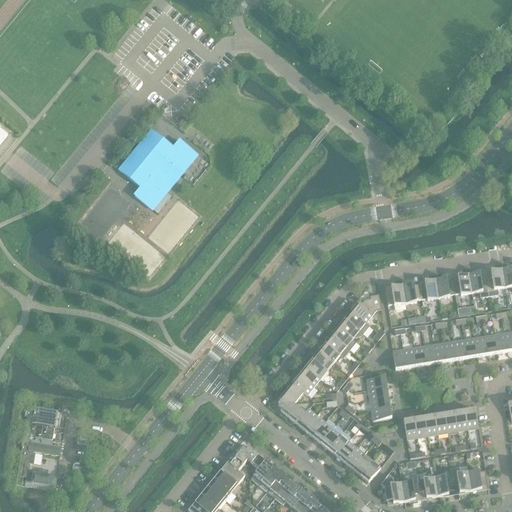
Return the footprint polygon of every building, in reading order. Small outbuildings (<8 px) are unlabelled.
[(181,124),(184,120),(180,116),(176,121),(181,124)] [(153,211),(198,157),(180,142),(173,149),(151,131),(119,171),(141,189),(135,197),(153,211)] [(511,269),(502,271),(505,290),(511,288),(511,269)] [(505,290),(502,271),(491,273),(491,277),(486,277),(489,299),(498,297),(497,291),(505,290)] [(489,299),(486,277),(481,278),(480,274),(468,276),(472,295),(479,294),(480,300),(489,299)] [(472,295),(468,276),(457,278),(458,282),(453,283),(455,296),(460,295),(461,297),(472,295)] [(455,296),(453,283),(447,284),(447,280),(435,282),(438,301),(450,299),(449,297),(455,296)] [(438,301),(435,282),(424,283),(425,287),(420,288),(422,302),(427,301),(427,303),(438,301)] [(422,302),(420,288),(414,289),(413,285),(402,287),(405,306),(417,304),(416,303),(422,302)] [(405,306),(402,287),(391,289),(392,293),(386,294),(388,307),(394,306),(394,308),(395,312),(396,313),(406,311),(405,306)] [(382,312),(379,296),(370,298),(370,301),(364,302),(360,307),(358,305),(351,313),(366,326),(376,313),(382,312)] [(366,326),(351,313),(344,321),(363,336),(369,329),(366,326)] [(424,318),(408,321),(408,322),(409,327),(425,324),(424,318)] [(363,336),(344,321),(338,329),(353,341),(354,340),(361,339),(363,336)] [(353,341),(338,329),(331,337),(350,353),(357,345),(353,341)] [(507,354),(504,335),(494,337),(497,356),(507,354)] [(350,353),(331,337),(325,345),(340,357),(344,360),(350,353)] [(497,356),(494,337),(484,339),(487,357),(497,356)] [(487,357),(484,339),(474,340),(477,359),(487,357)] [(477,359),(474,340),(464,342),(467,361),(477,359)] [(467,361),(464,342),(453,343),(457,362),(467,361)] [(457,362),(453,343),(443,345),(446,364),(457,362)] [(340,357),(325,345),(318,353),(333,365),(340,357)] [(446,364),(443,345),(433,347),(436,366),(446,364)] [(436,366),(433,347),(423,348),(426,367),(436,366)] [(426,367),(423,348),(413,350),(416,369),(426,367)] [(416,369),(413,350),(403,352),(406,371),(416,369)] [(406,371),(403,352),(393,353),(396,372),(406,371)] [(333,365),(318,353),(312,361),(327,373),(333,365)] [(327,373),(312,361),(306,369),(321,381),(327,373)] [(321,381),(306,369),(299,377),(314,389),(321,381)] [(314,389),(299,377),(292,385),(303,394),(307,397),(314,389)] [(387,389),(385,379),(366,382),(368,392),(387,389)] [(294,406),(303,394),(292,385),(279,401),(282,403),(278,407),(294,406)] [(389,399),(387,389),(368,392),(370,402),(389,399)] [(390,410),(389,399),(370,402),(371,413),(390,410)] [(297,426),(306,415),(305,415),(294,406),(278,407),(283,411),(281,413),(297,426)] [(392,420),(390,410),(371,413),(373,423),(392,420)] [(305,433),(317,418),(309,411),(305,415),(306,415),(297,426),(305,433)] [(478,430),(475,411),(465,413),(468,432),(478,430)] [(57,415),(38,412),(36,424),(55,427),(57,415)] [(468,432),(465,413),(455,415),(458,434),(468,432)] [(458,434),(455,415),(445,416),(448,435),(458,434)] [(448,435),(445,416),(434,418),(438,437),(448,435)] [(313,439),(325,424),(317,418),(305,433),(313,439)] [(438,437),(434,418),(424,420),(427,439),(438,437)] [(427,439),(424,420),(414,421),(417,440),(427,439)] [(321,446),(333,431),(335,428),(335,426),(329,421),(327,422),(327,421),(325,424),(313,439),(321,446)] [(417,440),(414,421),(404,423),(407,442),(417,440)] [(55,430),(37,427),(35,439),(53,442),(55,430)] [(329,452),(341,437),(343,434),(343,432),(337,428),(335,428),(333,431),(321,446),(329,452)] [(337,459),(349,444),(351,441),(351,439),(345,434),(343,435),(343,434),(341,437),(329,452),(337,459)] [(62,449),(31,444),(30,452),(60,457),(62,449)] [(344,465),(357,450),(349,444),(337,459),(344,465)] [(344,465),(353,471),(365,457),(368,453),(360,446),(357,450),(344,465)] [(265,463),(249,449),(246,452),(247,462),(258,471),(265,463)] [(247,462),(246,452),(243,450),(229,467),(238,474),(247,462)] [(43,457),(36,455),(34,466),(42,467),(43,457)] [(360,478),(372,463),(365,457),(353,471),(360,478)] [(259,487),(273,469),(269,466),(271,463),(267,461),(265,463),(258,471),(251,481),(259,487)] [(369,485),(381,470),(372,463),(360,478),(369,485)] [(244,479),(238,474),(229,467),(227,465),(220,472),(223,474),(238,487),(244,479)] [(267,494),(283,474),(280,471),(278,473),(273,469),(259,487),(267,494)] [(471,493),(468,474),(460,475),(459,469),(450,471),(451,478),(452,478),(454,492),(459,491),(460,495),(471,493)] [(238,487),(223,474),(220,472),(214,480),(214,481),(231,495),(238,487)] [(487,486),(485,473),(479,474),(479,472),(468,474),(471,493),(482,491),(481,487),(487,486)] [(52,477),(29,473),(27,484),(51,488),(52,477)] [(274,500),(289,483),(284,479),(287,476),(283,474),(267,494),(274,500)] [(438,498),(435,479),(427,480),(426,475),(417,476),(418,484),(420,497),(426,496),(426,500),(438,498)] [(420,497),(418,484),(417,476),(406,478),(402,484),(402,485),(404,504),(416,502),(415,498),(420,497)] [(404,504),(402,485),(394,486),(393,480),(388,477),(387,478),(380,486),(385,489),(387,503),(393,502),(393,505),(404,504)] [(452,478),(451,478),(446,479),(446,477),(435,479),(438,498),(449,496),(448,493),(454,492),(452,478)] [(231,495),(214,481),(214,480),(207,488),(210,490),(225,502),(231,495)] [(282,507),(285,503),(299,486),(295,484),(293,486),(289,483),(274,500),(282,507)] [(293,510),(305,495),(300,492),(302,489),(299,486),(285,503),(293,510)] [(225,502),(210,490),(207,488),(201,496),(218,510),(225,502)] [(295,511),(304,511),(315,500),(312,497),(310,499),(305,495),(293,510),(295,511)] [(216,511),(218,510),(201,496),(194,504),(204,511),(216,511)] [(317,511),(321,508),(316,505),(318,502),(315,500),(304,511),(317,511)]
